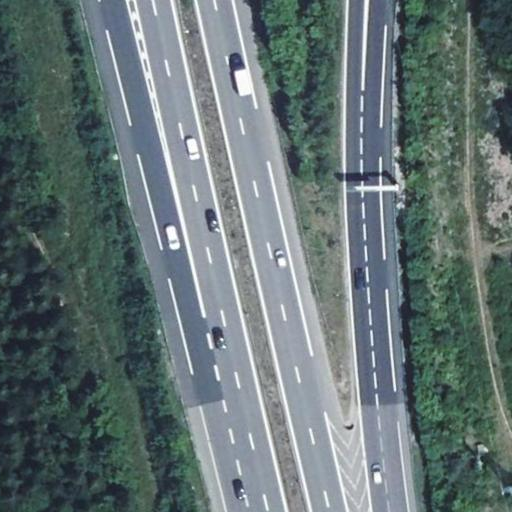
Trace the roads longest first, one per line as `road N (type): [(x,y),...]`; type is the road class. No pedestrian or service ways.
road 1 (motorway): [(330,511),(213,0)]
road 2 (motorway): [(387,511),(366,307),(358,97)]
road 3 (motorway): [(113,0),(193,318),(230,376)]
road 4 (motorway): [(153,0),(230,376)]
road 5 (motorway): [(230,376),(266,511)]
